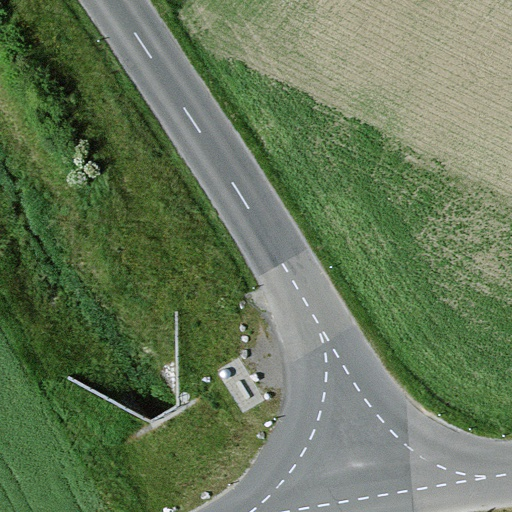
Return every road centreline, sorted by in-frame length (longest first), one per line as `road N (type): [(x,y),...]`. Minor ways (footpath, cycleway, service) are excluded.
road 1 (unclassified): [(113,0),(266,227),(380,493)]
road 2 (tertiary): [(380,493),(511,473)]
